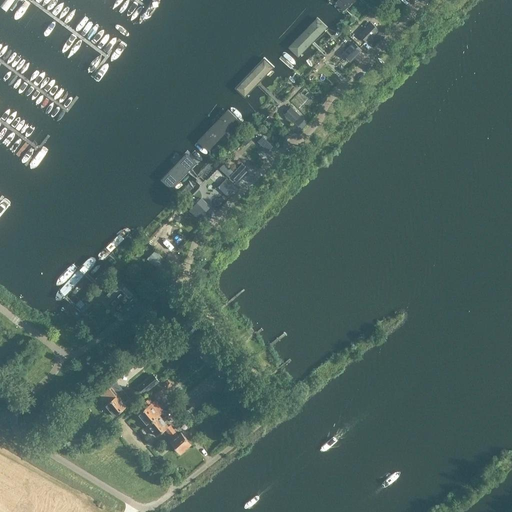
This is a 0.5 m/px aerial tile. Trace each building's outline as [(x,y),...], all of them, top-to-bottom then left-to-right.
[(341,15),(354,0),(337,0),(331,7),(341,15)] [(326,29),(315,19),(287,50),(297,60),(326,29)] [(379,31),(371,23),(359,35),(367,43),(379,31)] [(354,43),(342,54),(350,61),(361,50),(354,43)] [(246,101),(274,69),(263,59),(234,91),(246,101)] [(300,116),(291,108),(284,114),(293,123),(300,116)] [(238,121),(228,111),(198,143),(208,153),(238,121)] [(291,127),(296,132),(305,124),(299,119),(291,127)] [(262,136),(257,141),(268,151),(273,147),(262,136)] [(180,182),(197,165),(187,155),(171,172),(180,182)] [(222,164),(218,169),(229,179),(230,177),(230,176),(232,174),(222,164)] [(242,164),(235,172),(240,176),(241,178),(249,170),(242,164)] [(226,179),(221,184),(232,193),(236,188),(226,179)] [(156,185),(124,215),(135,226),(167,196),(156,185)] [(202,200),(194,208),(202,215),(210,207),(202,200)] [(89,244),(95,250),(122,223),(116,217),(89,244)] [(123,227),(96,255),(103,262),(130,234),(123,227)] [(149,258),(164,272),(169,267),(155,252),(149,258)] [(83,270),(56,298),(63,305),(90,276),(83,270)] [(121,290),(116,296),(110,302),(119,311),(130,299),(121,290)] [(181,303),(187,311),(194,306),(193,305),(192,304),(187,298),(181,303)] [(80,300),(76,304),(79,307),(80,309),(85,304),(83,302),(80,300)] [(206,327),(204,329),(194,337),(192,340),(196,345),(199,342),(210,332),(206,327)] [(210,335),(198,346),(206,355),(218,345),(210,335)] [(102,362),(110,356),(106,350),(98,357),(102,362)] [(220,350),(207,358),(209,361),(222,353),(220,350)] [(229,392),(245,382),(239,372),(222,382),(229,392)] [(143,394),(159,381),(153,374),(137,386),(143,394)] [(105,405),(114,416),(126,407),(123,403),(127,400),(123,395),(119,399),(110,387),(101,394),(108,402),(105,405)] [(256,403),(250,396),(238,407),(244,415),(249,411),(250,410),(256,404),(256,403)] [(147,425),(159,415),(164,411),(155,400),(152,403),(148,399),(143,403),(147,407),(138,413),(147,425)] [(165,429),(169,434),(174,430),(170,425),(168,427),(164,422),(166,420),(164,417),(162,419),(159,415),(147,425),(157,436),(165,429)] [(186,418),(190,423),(195,419),(191,415),(186,418)] [(178,435),(174,430),(169,434),(173,440),(170,442),(180,454),(191,444),(181,433),(178,435)] [(186,461),(197,451),(194,448),(183,457),(186,461)]
